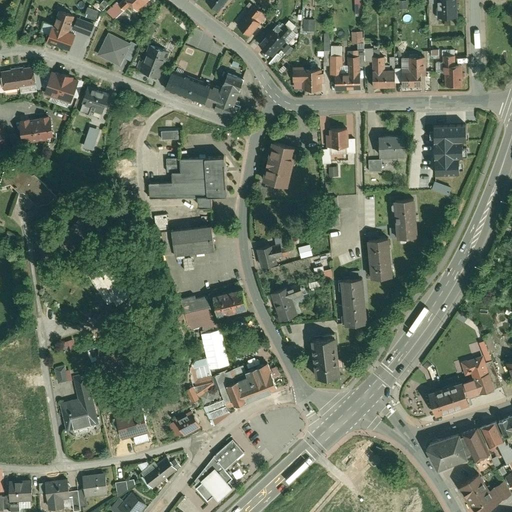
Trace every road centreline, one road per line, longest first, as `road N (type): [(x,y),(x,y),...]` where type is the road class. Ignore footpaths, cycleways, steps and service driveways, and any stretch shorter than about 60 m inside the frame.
road 1 (secondary): [(511,137),(468,253),(413,340),(354,407)]
road 2 (residential): [(258,138),(44,55),(0,54)]
road 3 (residential): [(306,393),(263,318),(240,240),(258,138)]
road 4 (residential): [(278,98),(298,107),(475,102)]
road 5 (residential): [(215,439),(61,466)]
road 6 (secondary): [(354,407),(238,511)]
road 7 (residential): [(278,98),(257,61),(180,0)]
road 8 (residential): [(61,466),(41,344),(48,331)]
